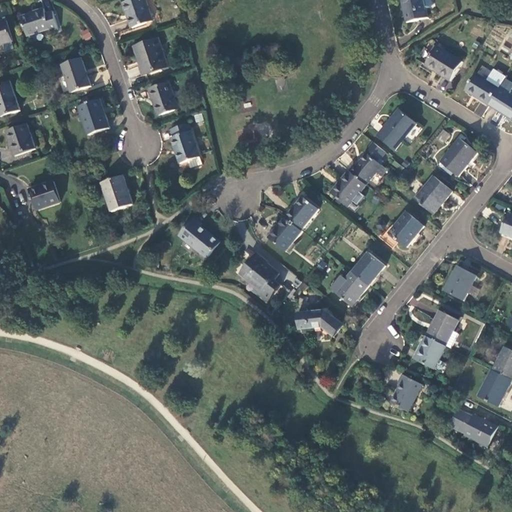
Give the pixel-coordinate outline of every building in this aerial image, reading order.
[(151,21),(144,0),(133,0),(124,3),(127,13),(132,28),(151,21)] [(423,0),(401,0),(407,22),(428,18),(423,0)] [(19,19),(24,37),(47,30),(48,32),(56,30),(50,12),(43,14),(41,10),(33,12),(33,14),(27,16),(19,19)] [(6,21),(0,23),(0,45),(12,42),(6,21)] [(86,41),(92,36),(86,28),(80,33),(86,41)] [(157,41),(138,47),(143,64),(141,65),(142,69),(144,75),(166,68),(157,41)] [(461,64),(436,48),(425,67),(439,75),(450,82),(461,64)] [(84,72),(80,59),(61,66),(71,93),(90,87),(84,72)] [(477,101),(488,107),(499,90),(475,75),(465,93),(477,101)] [(20,112),(10,83),(0,86),(0,115),(1,119),(20,112)] [(177,110),(169,84),(149,90),(154,103),(158,117),(177,110)] [(511,98),(499,90),(488,107),(501,115),(511,122),(511,98)] [(100,101),(79,108),(89,137),(110,129),(104,113),(100,101)] [(415,124),(399,111),(388,124),(377,138),(394,151),(415,124)] [(200,158),(188,125),(171,131),(173,139),(171,140),(175,151),(180,165),(189,162),(200,158)] [(27,126),(7,133),(12,146),(15,156),(35,149),(27,126)] [(445,142),(450,134),(443,130),(438,138),(445,142)] [(477,154),(460,141),(441,164),(458,178),(468,166),(477,154)] [(354,166),(348,173),(365,186),(375,174),(380,178),(386,171),(381,167),(366,155),(360,163),(357,168),(354,166)] [(203,165),(200,158),(189,162),(191,169),(203,165)] [(358,196),(365,186),(348,173),(340,184),(331,195),(348,208),(358,196)] [(123,177),(102,185),(112,212),(133,205),(128,192),(123,177)] [(453,193),(434,178),(415,201),(434,217),(444,204),(453,193)] [(53,183),(30,191),(33,199),(37,211),(60,203),(53,183)] [(363,199),(358,196),(348,208),(353,212),(363,199)] [(295,207),(285,219),(300,232),(318,210),(302,198),(295,207)] [(424,227),(407,214),(390,235),(407,249),(415,238),(424,227)] [(511,216),(508,215),(501,235),(511,239),(511,216)] [(178,236),(203,260),(218,245),(207,235),(199,227),(201,226),(194,219),(178,236)] [(286,253),(301,233),(300,232),(285,219),(278,228),(269,239),(286,253)] [(369,254),(353,274),(368,287),(375,278),(384,267),(369,254)] [(266,303),(280,286),(274,280),(277,275),(261,261),(259,264),(253,259),(248,264),(240,274),(248,281),(250,279),(257,285),(252,291),(266,303)] [(477,276),(457,266),(451,279),(444,292),(463,302),(477,276)] [(9,269),(0,273),(3,279),(11,276),(9,269)] [(360,297),(368,287),(353,274),(336,295),(351,308),(360,297)] [(414,309),(412,316),(428,323),(430,316),(414,309)] [(325,311),(297,314),(299,331),(320,329),(329,336),(333,330),(337,334),(340,330),(344,326),(325,311)] [(433,326),(427,338),(445,348),(451,351),(458,337),(452,334),(458,323),(439,313),(433,326)] [(333,339),(337,334),(333,330),(329,336),(333,339)] [(433,371),(445,348),(427,338),(420,351),(415,362),(433,371)] [(511,351),(506,348),(493,373),(511,383),(511,381),(511,351)] [(506,394),(511,383),(493,373),(491,372),(478,398),(498,408),(506,394)] [(409,411),(422,384),(402,374),(398,382),(400,383),(397,389),(391,402),(409,411)] [(493,438),(497,428),(474,417),(473,418),(465,414),(464,416),(456,413),(449,428),(457,431),(456,432),(464,436),(463,438),(487,449),(493,438)]
